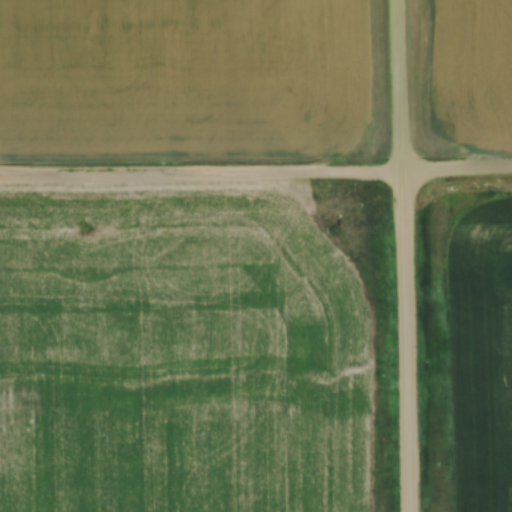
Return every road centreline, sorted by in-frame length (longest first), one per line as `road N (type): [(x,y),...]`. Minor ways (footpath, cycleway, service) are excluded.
road 1 (tertiary): [(407,511),(396,0)]
road 2 (residential): [(403,170),(0,177)]
